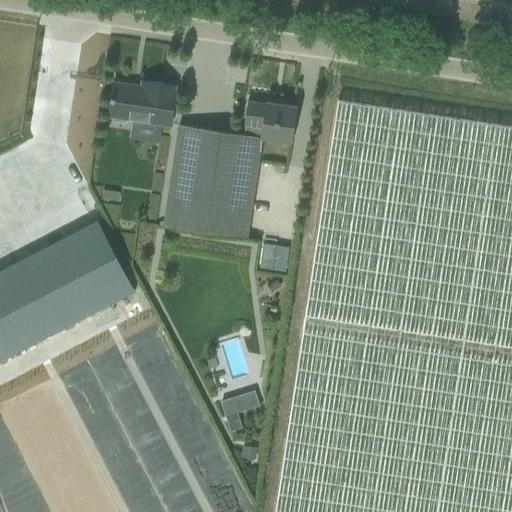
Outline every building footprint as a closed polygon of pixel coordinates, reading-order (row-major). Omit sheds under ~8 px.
[(172,89),(164,88),(103,79),(96,122),(164,134),(172,89)] [(511,511),(511,125),(323,98),(298,263),(261,511),(511,511)] [(265,146),(181,135),(169,226),(253,237),(265,146)] [(59,175),(70,170),(62,150),(50,155),(59,175)] [(292,278),(294,266),(268,262),(266,275),(292,278)]
